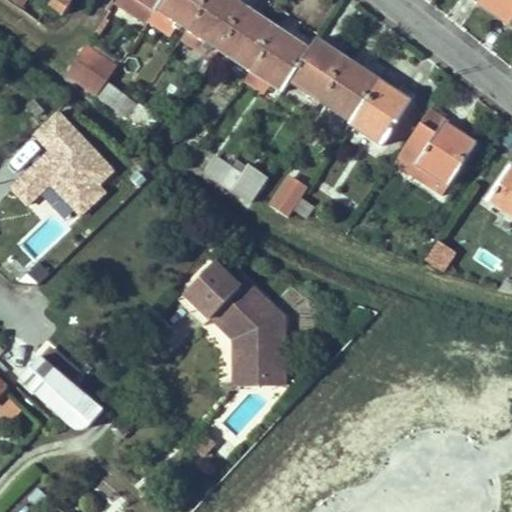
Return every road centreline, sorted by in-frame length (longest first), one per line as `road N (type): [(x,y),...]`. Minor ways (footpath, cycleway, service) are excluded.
road 1 (residential): [(392,0),(511,92)]
road 2 (unknown): [(0,479),(38,442),(80,434),(111,411)]
